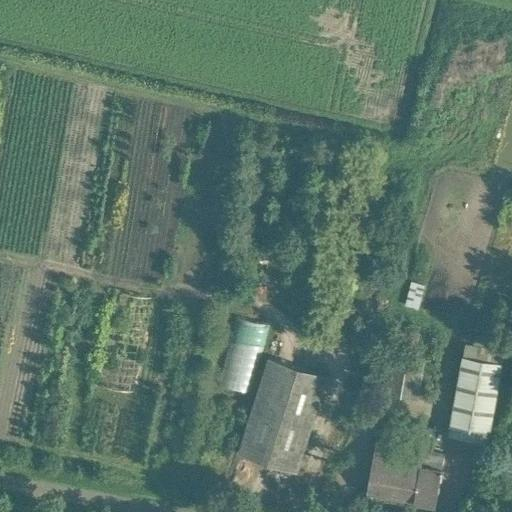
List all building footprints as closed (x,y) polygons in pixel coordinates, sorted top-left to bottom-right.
[(424,260),(421,284),(432,286),(435,262),(424,260)] [(267,339),(278,303),(254,295),(243,331),(267,339)] [(125,311),(123,369),(144,370),(146,311),(125,311)] [(509,336),(511,316),(484,314),(483,334),(509,336)] [(400,341),(416,345),(420,333),(404,328),(400,341)] [(473,345),(465,343),(449,434),(488,441),(505,350),(496,348),(498,339),(475,334),(473,345)] [(434,361),(423,359),(390,354),(383,393),(417,398),(417,395),(428,397),(434,361)] [(298,471),(328,374),(269,355),(238,452),(298,471)] [(503,377),(511,378),(511,368),(504,368),(503,377)] [(375,441),(367,492),(368,492),(366,504),(412,511),(414,500),(436,504),(442,468),(441,468),(444,452),(431,450),(433,440),(424,438),(422,448),(375,441)] [(511,456),(507,455),(502,479),(511,481),(511,456)]
